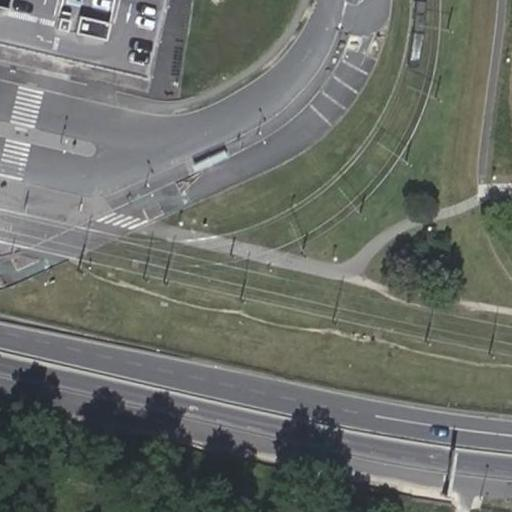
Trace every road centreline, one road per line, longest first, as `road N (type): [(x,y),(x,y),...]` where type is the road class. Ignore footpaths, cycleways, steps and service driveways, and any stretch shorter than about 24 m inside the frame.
road 1 (primary): [(0,367),(372,452)]
road 2 (primary): [(511,444),(374,424),(198,378)]
road 3 (primary): [(511,426),(198,378)]
road 4 (primary): [(198,378),(0,334)]
road 5 (primary): [(372,452),(511,479)]
road 6 (primary): [(372,452),(511,465)]
